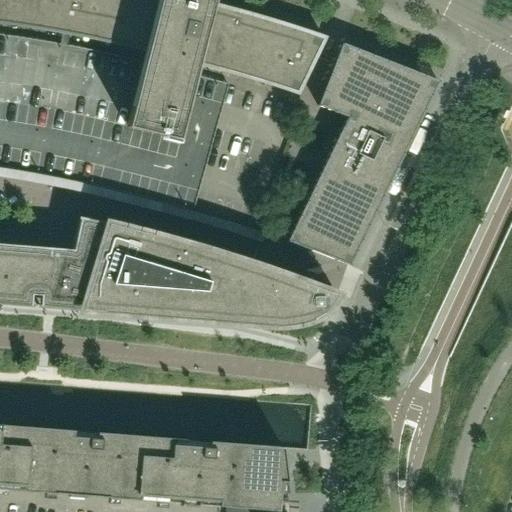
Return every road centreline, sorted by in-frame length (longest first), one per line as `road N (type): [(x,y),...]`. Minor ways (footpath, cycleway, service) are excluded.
road 1 (unclassified): [(332,380),(498,30)]
road 2 (unclassified): [(332,380),(0,337)]
road 3 (residential): [(333,511),(332,380)]
